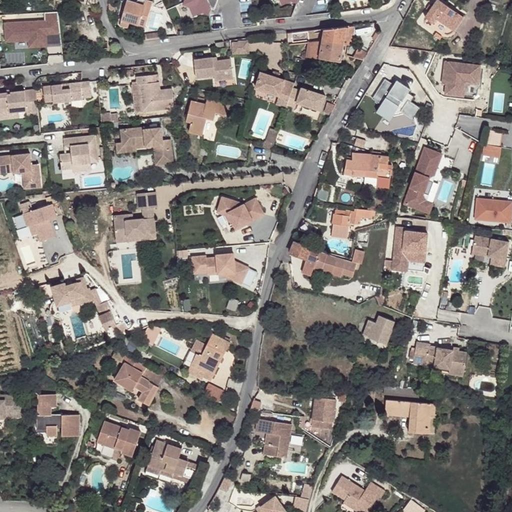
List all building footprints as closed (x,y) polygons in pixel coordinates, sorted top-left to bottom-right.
[(145,27),(152,3),(143,0),(142,0),(141,5),(136,3),(127,1),(121,20),(129,23),(145,27)] [(184,0),(183,5),(189,8),(193,16),(202,13),(208,15),(211,9),(214,0),(184,0)] [(440,0),(436,0),(433,6),(430,10),(425,17),(434,23),(436,18),(454,31),(464,17),(440,0)] [(63,33),(62,12),(47,13),(48,21),(8,23),(9,42),(32,41),(33,47),(49,46),(48,34),(63,33)] [(355,27),(347,28),(345,36),(353,38),(355,27)] [(347,28),(325,30),(324,43),(310,43),(308,57),(341,62),(344,44),(345,36),(347,28)] [(238,42),(232,43),(233,54),(249,54),(249,41),(238,41),(238,42)] [(358,49),(353,58),(365,60),(368,55),(358,49)] [(213,58),(194,60),(196,79),(214,77),(215,80),(233,78),(231,60),(217,61),(213,62),(213,58)] [(463,96),(465,82),(478,83),(481,65),(445,61),(443,80),(446,80),(446,84),(445,94),(463,96)] [(272,76),(261,73),(256,89),(277,96),(289,100),(292,89),(294,84),(278,78),(272,76)] [(138,84),(132,85),(136,112),(174,108),(172,89),(164,90),(164,95),(161,96),(160,91),(158,75),(137,77),(138,84)] [(420,105),(412,100),(415,95),(408,91),(411,87),(406,85),(404,88),(399,84),(401,81),(397,79),(393,85),(392,84),(392,83),(385,78),(373,98),(380,103),(381,102),(383,103),(377,111),(391,119),(394,115),(404,112),(413,117),(420,105)] [(52,86),(43,87),(45,103),(53,102),(54,103),(82,100),(82,99),(91,98),(89,82),(59,85),(60,90),(53,91),(52,86)] [(477,95),(478,83),(465,82),(463,96),(474,97),(477,95)] [(300,91),(292,89),(289,100),(287,106),(295,108),(297,103),(321,111),(325,96),(302,88),(300,91)] [(38,111),(35,89),(12,92),(10,92),(10,94),(7,94),(7,92),(6,92),(0,92),(0,112),(26,110),(26,113),(38,111)] [(289,100),(277,96),(274,104),(286,108),(287,106),(289,100)] [(230,104),(202,98),(201,103),(194,101),(191,100),(186,122),(193,123),(190,133),(201,136),(205,118),(214,120),(216,113),(227,115),(230,104)] [(335,107),(328,104),(326,111),(331,113),(335,107)] [(110,114),(101,115),(102,124),(119,123),(118,115),(110,115),(110,114)] [(144,128),(120,130),(122,142),(122,146),(135,145),(136,148),(154,146),(156,165),(173,163),(171,139),(163,140),(162,127),(144,130),(144,128)] [(278,131),(272,129),(267,141),(274,144),(278,131)] [(96,136),(64,139),(65,147),(72,146),(73,153),(66,154),(61,155),(63,169),(74,168),(73,164),(92,162),(99,162),(96,136)] [(267,141),(266,141),(264,147),(272,150),(274,144),(267,141)] [(122,146),(122,142),(115,143),(116,153),(136,151),(136,148),(135,145),(122,146)] [(483,144),(482,156),(500,157),(501,145),(483,144)] [(434,175),(437,166),(442,154),(425,148),(404,203),(421,209),(425,200),(419,191),(420,190),(425,177),(426,175),(434,175)] [(371,153),(368,153),(352,152),(351,160),(347,159),(345,172),(352,173),(365,175),(366,165),(370,165),(371,154),(371,153)] [(31,154),(0,156),(0,173),(6,173),(5,168),(14,167),(15,173),(23,173),(24,180),(32,179),(33,188),(42,187),(39,164),(32,165),(31,154)] [(389,156),(371,154),(370,165),(366,165),(365,175),(390,179),(392,164),(388,164),(389,156)] [(92,162),(73,164),(74,168),(74,171),(92,169),(92,162)] [(390,179),(365,175),(364,185),(389,188),(390,179)] [(425,192),(430,179),(425,177),(420,190),(425,192)] [(32,179),(24,180),(25,189),(33,188),(32,179)] [(157,207),(156,192),(137,194),(139,209),(143,209),(153,208),(157,207)] [(265,214),(256,198),(244,204),(222,196),(218,209),(228,212),(236,229),(248,223),(246,221),(251,218),(253,220),(265,214)] [(511,227),(511,212),(511,200),(477,198),(475,219),(507,222),(506,226),(511,227)] [(428,212),(432,203),(425,200),(421,209),(428,212)] [(53,203),(23,213),(28,226),(30,225),(35,223),(38,233),(41,241),(55,236),(51,223),(48,224),(47,219),(49,219),(57,216),(53,203)] [(154,218),(153,208),(143,209),(144,219),(154,218)] [(335,213),(334,213),(332,223),(333,223),(331,236),(348,238),(349,226),(350,226),(351,222),(360,223),(361,217),(372,218),(372,215),(375,216),(375,211),(355,208),(355,211),(346,209),(346,211),(335,209),(335,213)] [(232,221),(228,212),(218,209),(217,212),(226,215),(229,222),(232,221)] [(156,233),(154,218),(144,219),(133,220),(129,220),(129,214),(114,216),(116,242),(129,241),(128,236),(156,233)] [(317,227),(303,221),(299,229),(314,235),(317,227)] [(35,223),(30,225),(33,235),(38,233),(35,223)] [(424,261),(427,236),(405,234),(405,232),(406,227),(397,226),(393,258),(408,260),(424,261)] [(509,242),(475,236),(472,250),(492,254),(492,257),(490,264),(504,267),(509,242)] [(320,251),(296,241),(290,254),(306,259),(304,265),(314,268),(341,277),(342,274),(352,276),(355,264),(319,252),(320,251)] [(362,254),(363,251),(355,249),(352,261),(362,263),(364,255),(362,254)] [(250,268),(235,261),(232,261),(231,254),(218,255),(218,257),(208,258),(207,256),(193,257),(195,273),(209,272),(209,274),(222,273),(227,273),(227,276),(242,283),(250,268)] [(407,269),(408,260),(393,258),(392,267),(407,269)] [(314,268),(304,265),(302,272),(311,276),(314,268)] [(65,282),(52,285),(61,320),(62,320),(70,317),(70,316),(71,315),(72,313),(73,311),(73,310),(75,310),(76,310),(79,312),(82,312),(80,304),(92,300),(92,299),(94,298),(101,316),(99,316),(106,330),(116,325),(106,301),(101,303),(95,289),(89,290),(88,287),(86,288),(83,277),(76,279),(77,282),(66,285),(65,282)] [(381,294),(376,296),(380,305),(382,305),(384,301),(381,294)] [(395,321),(379,315),(376,322),(369,319),(363,334),(371,337),(370,338),(386,343),(395,321)] [(79,350),(70,317),(62,320),(71,352),(79,350)] [(421,322),(413,320),(411,327),(419,329),(421,322)] [(214,332),(208,344),(196,338),(191,349),(197,351),(188,370),(203,377),(204,374),(212,378),(230,340),(214,332)] [(139,343),(131,340),(127,349),(134,352),(139,343)] [(417,342),(414,359),(413,363),(427,365),(427,362),(435,364),(434,366),(464,371),(467,353),(430,346),(431,344),(417,342)] [(163,376),(116,349),(112,357),(124,363),(115,380),(126,386),(134,385),(144,391),(140,399),(150,404),(160,386),(158,385),(163,376)] [(464,371),(434,366),(433,371),(463,376),(464,371)] [(224,390),(209,383),(203,394),(219,402),(224,390)] [(417,389),(384,387),(384,394),(417,396),(417,389)] [(0,393),(0,417),(5,417),(5,415),(13,415),(13,416),(21,416),(21,401),(13,401),(13,395),(0,395),(0,393)] [(57,394),(38,394),(38,428),(47,428),(47,435),(58,435),(58,426),(63,426),(63,436),(80,436),(80,414),(52,415),(52,407),(57,407),(57,394)] [(312,425),(332,428),(336,399),(315,397),(312,425)] [(435,415),(435,403),(386,399),(385,414),(410,416),(410,413),(417,414),(415,432),(429,433),(430,415),(435,415)] [(251,409),(259,411),(262,402),(253,400),(251,409)] [(408,432),(415,432),(417,414),(410,413),(410,416),(408,432)] [(264,454),(286,457),(292,424),(258,418),(256,431),(267,433),(271,433),(269,444),(266,443),(264,454)] [(130,429),(105,420),(98,441),(105,443),(116,447),(116,446),(123,448),(122,450),(134,454),(141,431),(130,427),(130,429)] [(167,446),(156,442),(154,448),(165,452),(167,446)] [(116,447),(105,443),(103,449),(121,455),(122,450),(123,448),(116,446),(116,447)] [(182,449),(168,444),(167,446),(165,452),(154,448),(149,463),(165,469),(167,463),(176,466),(173,473),(183,476),(189,460),(179,457),(182,449)] [(165,469),(149,463),(146,470),(157,474),(158,472),(190,483),(196,463),(189,460),(183,476),(173,473),(176,466),(167,463),(165,469)] [(250,481),(251,474),(243,473),(240,480),(250,481)] [(381,497),(385,491),(371,481),(365,490),(361,488),(359,490),(353,486),(354,483),(342,476),(332,491),(345,500),(343,502),(354,509),(357,505),(368,511),(378,495),(381,497)] [(232,480),(225,477),(220,487),(228,491),(232,480)] [(301,498),(309,499),(313,486),(305,484),(301,498)] [(279,501),(276,496),(261,506),(263,510),(259,511),(284,511),(286,511),(281,503),(279,501)] [(296,497),(294,509),(306,511),(309,499),(301,498),(296,497)] [(406,511),(423,511),(425,510),(411,499),(403,509),(406,511)]
